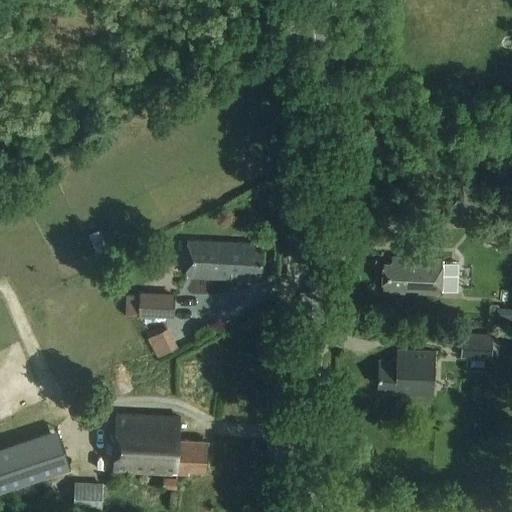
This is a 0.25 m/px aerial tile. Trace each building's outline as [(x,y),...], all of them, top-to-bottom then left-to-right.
[(394,217),(409,217),(409,191),(394,191),(394,217)] [(455,225),(470,226),(477,213),(471,199),(456,199),(449,212),(455,225)] [(254,245),(187,242),(185,276),(190,276),(190,279),(260,281),(262,252),(254,252),(254,245)] [(459,263),(442,263),(442,260),(392,257),(391,264),(383,263),(382,292),(441,295),(441,291),(458,291),(459,263)] [(140,292),(138,316),(158,317),(171,317),(172,293),(140,292)] [(169,328),(148,338),(158,358),(158,357),(179,347),(178,346),(169,328)] [(462,336),(460,358),(467,358),(467,364),(487,366),(487,359),(491,359),(492,355),(504,356),(504,352),(510,352),(511,340),(501,340),(502,336),(492,335),(492,338),(462,336)] [(437,353),(399,351),(399,362),(381,361),(380,387),(388,387),(387,395),(435,397),(437,353)] [(179,418),(117,414),(114,470),(187,475),(187,470),(207,471),(209,443),(178,441),(179,418)] [(58,429),(0,447),(0,492),(71,469),(58,429)] [(163,488),(177,489),(177,478),(164,477),(163,488)] [(103,483),(75,481),(73,509),(102,511),(103,483)]
